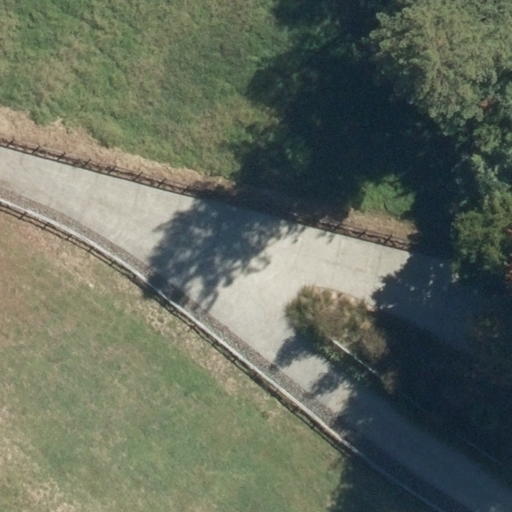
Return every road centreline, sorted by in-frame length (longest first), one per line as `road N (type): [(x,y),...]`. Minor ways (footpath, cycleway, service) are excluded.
road 1 (unknown): [(60,147),(427,419),(511,468)]
road 2 (unknown): [(0,121),(60,147),(326,195),(415,225),(511,223)]
